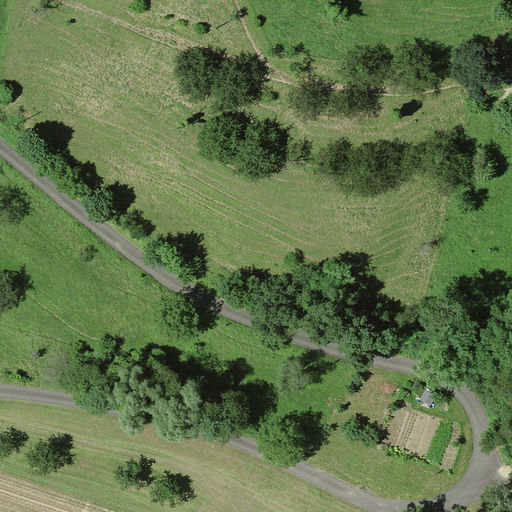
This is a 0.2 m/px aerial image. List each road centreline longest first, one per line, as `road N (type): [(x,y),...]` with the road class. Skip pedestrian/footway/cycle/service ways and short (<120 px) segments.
road 1 (residential): [(419,511),(461,489),(480,464),(485,425),(473,395),(448,375),(246,321),(199,299),(0,148)]
road 2 (residential): [(0,389),(177,421),(411,511)]
